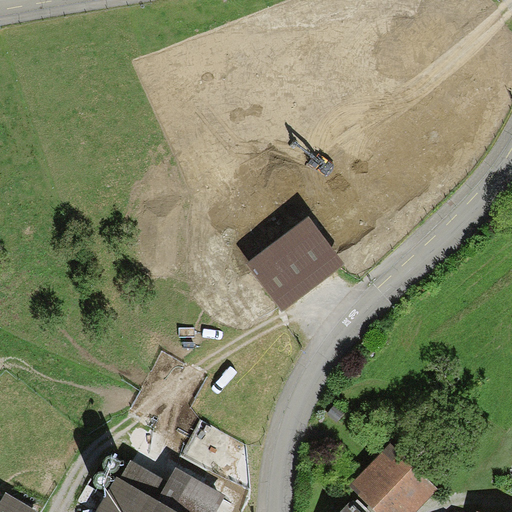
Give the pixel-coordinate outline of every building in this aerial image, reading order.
[(197,186),(245,287),(306,237),(323,257),(327,255),(378,231),(367,208),(450,169),(451,168),(370,0),(274,0),(125,71),(184,192),(197,186)] [(306,237),(245,287),(277,326),(339,276),(323,257),(306,237)] [(390,451),(350,492),(370,511),(417,511),(434,495),(390,451)] [(212,511),(224,492),(176,464),(167,479),(130,458),(121,474),(117,472),(93,511),(212,511)] [(34,511),(37,508),(5,488),(0,496),(0,511),(34,511)]
